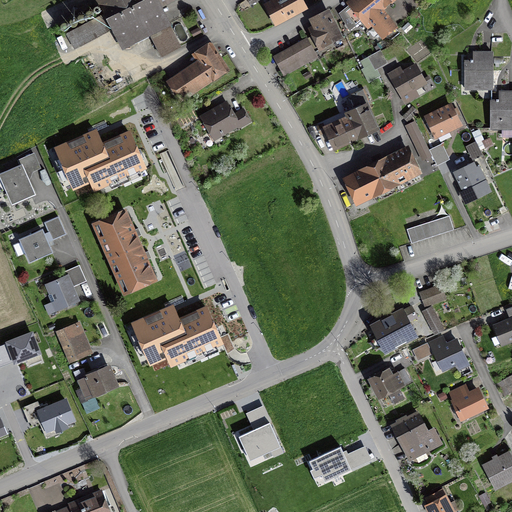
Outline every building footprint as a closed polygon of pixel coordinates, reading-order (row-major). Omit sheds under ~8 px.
[(66,34),(74,49),(113,29),(122,48),(167,25),(157,5),(166,0),(97,0),(99,2),(99,1),(105,14),(66,34)] [(262,0),(276,26),(277,25),(276,23),(305,7),(300,0),(282,0),(283,0),(279,3),(277,0),(262,0)] [(378,6),(386,0),(355,0),(349,5),(364,23),(365,22),(370,29),(373,26),(382,37),(394,28),(378,6)] [(334,26),(327,12),(311,20),(314,27),(310,29),(320,51),(320,50),(319,48),(339,38),(340,38),(334,26)] [(273,58),(283,76),(306,63),(305,58),(313,54),(305,40),(273,58)] [(193,55),(199,63),(169,83),(179,99),(225,68),(209,44),(193,55)] [(492,53),(475,53),(475,63),(472,63),(472,60),(470,60),(470,62),(464,62),(464,89),(476,89),(477,83),(492,83),(492,53)] [(361,70),(368,83),(378,77),(372,64),(361,70)] [(398,73),(390,77),(405,103),(417,97),(413,89),(421,84),(426,92),(433,87),(428,77),(423,80),(415,66),(403,73),(400,68),(396,70),(398,73)] [(349,97),(346,99),(350,109),(366,102),(361,90),(350,96),(349,97)] [(511,92),(501,93),(501,102),(498,102),(498,100),(495,100),(495,102),(490,102),(490,129),(502,129),(502,130),(511,130),(511,92)] [(232,116),(225,103),(212,110),(211,112),(211,113),(202,118),(210,133),(208,134),(212,142),(222,136),(220,134),(236,125),(238,128),(249,122),(242,110),(232,116)] [(450,106),(426,118),(435,137),(459,125),(450,106)] [(402,117),(407,122),(417,112),(412,107),(402,117)] [(366,109),(324,128),(333,148),(375,129),(366,109)] [(422,160),(430,156),(414,122),(406,126),(422,160)] [(79,196),(144,167),(128,133),(102,145),(99,139),(95,131),(57,149),(79,196)] [(475,143),(466,147),(472,160),(481,155),(475,143)] [(437,147),(429,151),(437,166),(445,162),(437,147)] [(400,181),(417,172),(406,150),(389,158),(400,181)] [(39,168),(33,154),(19,160),(26,174),(39,168)] [(260,175),(269,194),(306,175),(296,156),(260,175)] [(356,203),(400,181),(389,158),(344,180),(356,203)] [(455,173),(464,191),(484,182),(478,169),(475,171),(472,165),(455,173)] [(1,176),(12,202),(32,194),(20,167),(1,176)] [(111,250),(108,251),(114,265),(117,264),(120,271),(117,272),(120,279),(123,278),(128,290),(126,292),(154,280),(146,260),(147,260),(145,256),(144,253),(143,253),(136,238),(137,237),(135,234),(134,230),(133,231),(124,211),(96,224),(99,223),(104,236),(102,237),(105,244),(108,243),(111,250)] [(411,244),(453,230),(448,216),(406,230),(411,244)] [(48,233),(43,235),(46,242),(65,234),(57,217),(44,223),(48,233)] [(51,252),(46,242),(43,235),(41,230),(19,240),(26,255),(31,253),(33,253),(36,259),(51,252)] [(86,280),(80,266),(65,272),(71,287),(86,280)] [(57,309),(76,300),(66,277),(47,286),(51,294),(47,295),(50,302),(54,301),(57,309)] [(445,299),(440,285),(419,293),(424,307),(445,299)] [(440,304),(443,310),(449,308),(446,302),(440,304)] [(155,372),(222,342),(207,307),(179,319),(177,315),(173,307),(134,324),(155,372)] [(410,307),(373,327),(385,350),(414,335),(407,322),(416,317),(410,307)] [(425,317),(434,334),(442,330),(433,313),(425,317)] [(501,344),(511,339),(511,319),(494,327),(501,344)] [(95,325),(101,338),(108,336),(102,322),(95,325)] [(69,361),(81,356),(69,328),(58,333),(69,361)] [(15,361),(39,353),(32,334),(0,345),(0,361),(14,357),(15,361)] [(442,370),(465,359),(456,341),(433,351),(442,370)] [(430,354),(425,344),(411,351),(416,361),(430,354)] [(85,398),(116,385),(108,367),(78,380),(85,398)] [(409,381),(403,369),(397,373),(402,384),(409,381)] [(396,387),(402,384),(396,373),(390,376),(388,370),(370,380),(378,397),(388,392),(393,403),(402,398),(396,387)] [(511,391),(511,381),(509,376),(496,384),(503,397),(511,391)] [(461,419),(485,407),(477,390),(453,401),(461,419)] [(49,432),(74,420),(65,400),(39,412),(49,432)] [(402,446),(403,445),(409,458),(439,442),(432,429),(427,432),(417,413),(392,426),(402,446)] [(259,427),(239,436),(249,457),(279,444),(269,423),(259,427)] [(344,453),(341,446),(310,461),(316,473),(323,470),(328,480),(352,469),(344,453)] [(511,459),(508,453),(483,466),(494,488),(505,483),(503,480),(511,475),(511,459)] [(448,504),(441,490),(426,498),(429,504),(425,506),(428,511),(453,511),(458,510),(453,501),(448,504)] [(108,511),(100,492),(69,505),(71,511),(108,511)] [(482,494),(478,497),(483,506),(488,504),(482,494)]
